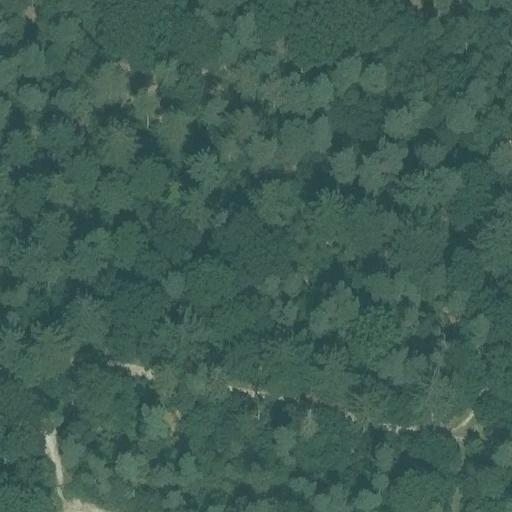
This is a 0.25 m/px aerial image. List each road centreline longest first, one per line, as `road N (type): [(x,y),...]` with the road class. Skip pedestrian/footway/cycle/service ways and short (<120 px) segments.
road 1 (track): [(454,428),(110,356),(7,377)]
road 2 (track): [(7,377),(68,511)]
